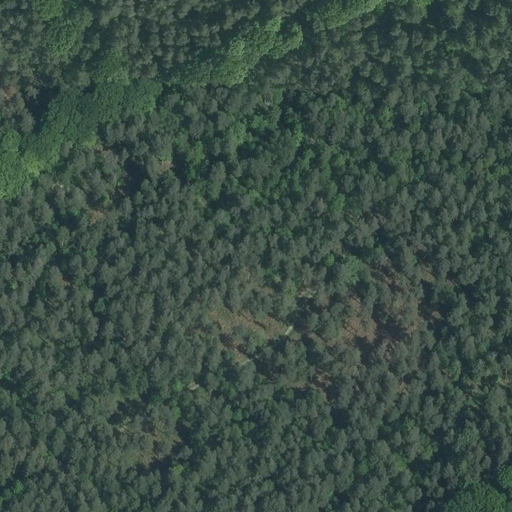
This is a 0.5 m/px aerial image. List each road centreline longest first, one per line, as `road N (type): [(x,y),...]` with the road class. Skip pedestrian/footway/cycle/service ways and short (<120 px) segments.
road 1 (unknown): [(0,503),(267,350),(289,333),(306,297),(347,268),(350,246),(247,66),(230,0)]
road 2 (track): [(0,181),(315,0)]
